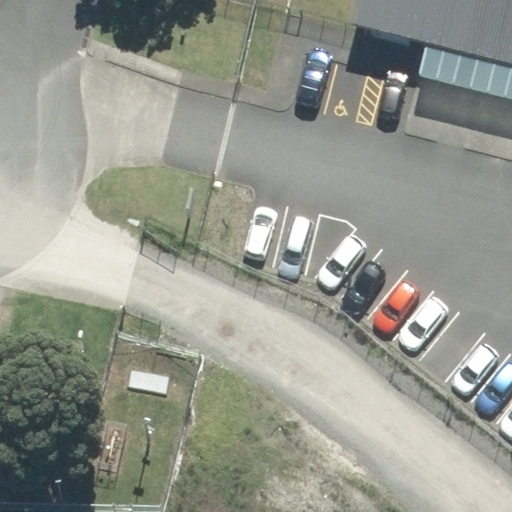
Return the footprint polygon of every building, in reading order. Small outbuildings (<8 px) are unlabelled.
[(511,0),(350,0),(511,40),(511,0)] [(286,394),(225,377),(214,418),(274,435),(286,394)] [(366,420),(293,404),(285,437),(359,454),(366,420)] [(212,427),(194,511),(354,511),(365,459),(212,427)] [(444,511),(448,498),(372,478),(363,511),(444,511)]
